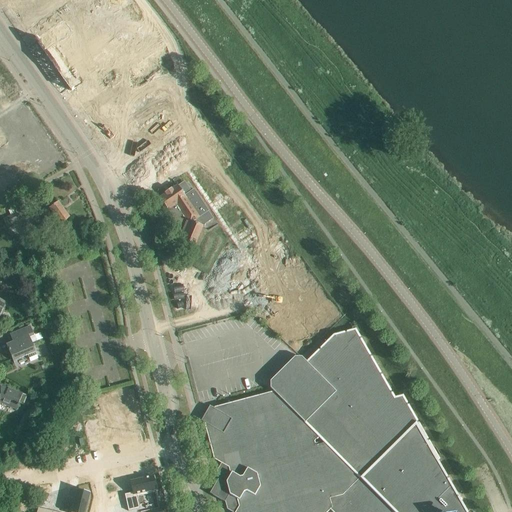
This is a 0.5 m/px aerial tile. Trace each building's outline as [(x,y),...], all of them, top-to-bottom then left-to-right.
[(214,154),(209,157),(216,169),(222,165),(214,154)] [(189,192),(189,191),(183,183),(178,186),(172,190),(172,189),(165,193),(165,194),(160,198),(168,210),(182,232),(180,238),(194,244),(202,226),(213,218),(194,189),(189,192)] [(3,218),(7,226),(29,217),(24,204),(26,203),(23,198),(11,203),(13,207),(8,210),(10,215),(3,218)] [(55,228),(61,223),(70,218),(58,202),(49,208),(50,209),(42,214),(46,219),(48,217),(55,228)] [(335,312),(306,266),(288,278),(317,324),(335,312)] [(251,302),(265,322),(282,311),(268,290),(251,302)] [(291,315),(282,339),(306,348),(315,324),(291,315)] [(22,337),(13,341),(14,343),(7,346),(14,364),(15,364),(13,360),(21,357),(22,357),(28,355),(29,359),(37,356),(29,337),(34,335),(31,327),(20,331),(22,337)] [(402,396),(394,398),(355,329),(333,335),(307,362),(306,361),(305,362),(310,367),(280,397),(310,428),(318,421),(367,471),(417,421),(402,396)] [(0,403),(1,403),(16,410),(19,403),(24,405),(27,396),(23,394),(8,388),(8,390),(1,387),(0,387),(0,403)] [(328,499),(342,496),(367,471),(318,421),(310,428),(280,397),(276,393),(215,409),(214,411),(210,408),(203,421),(207,423),(206,425),(215,459),(230,467),(232,475),(229,480),(233,496),(238,498),(240,507),(237,511),(326,511),(330,508),(328,499)] [(437,461),(439,459),(417,421),(367,471),(342,496),(328,499),(330,508),(334,511),(427,511),(452,487),(437,461)] [(128,500),(126,500),(129,511),(140,509),(138,497),(137,495),(155,491),(157,490),(154,476),(146,478),(145,479),(146,479),(139,481),(138,479),(130,481),(133,493),(128,494),(127,494),(127,495),(128,500)] [(466,511),(452,487),(427,511),(466,511)] [(77,490),(71,511),(85,511),(90,493),(77,490)]
